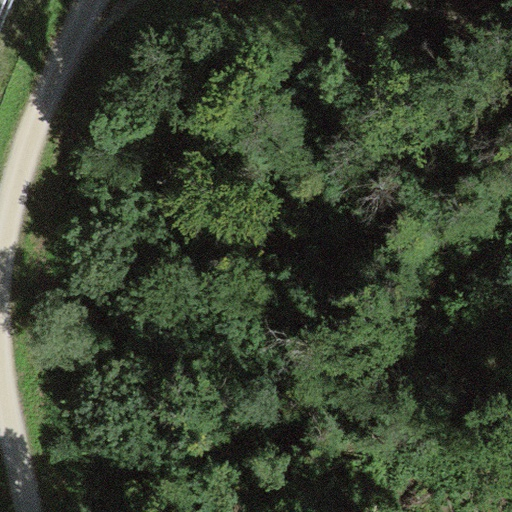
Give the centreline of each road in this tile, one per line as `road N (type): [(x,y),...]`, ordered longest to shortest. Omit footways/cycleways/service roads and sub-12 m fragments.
road 1 (track): [(0,208),(43,67),(78,0)]
road 2 (track): [(27,511),(0,377)]
